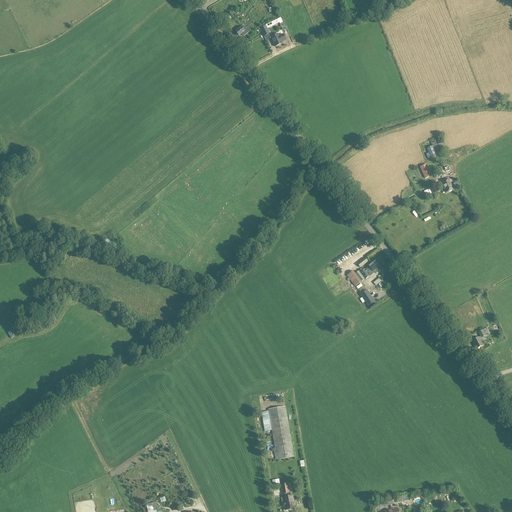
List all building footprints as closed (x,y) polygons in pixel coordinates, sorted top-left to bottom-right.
[(266,26),(260,29),(264,37),(270,34),(266,26)] [(239,29),(238,28),(236,30),(236,31),(235,32),(239,36),(245,32),(241,27),(239,29)] [(279,37),(278,34),(271,38),(275,47),(281,44),(280,43),(282,42),(286,40),(283,35),(279,37)] [(426,149),(430,158),(440,154),(436,145),(426,149)] [(446,172),(450,170),(447,163),(444,165),(436,169),(438,176),(441,174),(446,172)] [(431,170),(429,171),(426,165),(421,167),(425,178),(431,176),(430,174),(433,173),(431,170)] [(446,194),(453,191),(453,190),(457,188),(456,188),(459,187),(457,183),(456,184),(453,178),(441,183),(446,194)] [(118,249),(110,244),(108,248),(116,252),(118,249)] [(357,264),(360,268),(368,262),(365,258),(357,264)] [(380,267),(376,261),(371,264),(368,266),(373,272),(376,270),(378,272),(381,269),(380,267)] [(347,276),(355,286),(361,282),(353,271),(347,276)] [(374,302),(367,290),(360,295),(368,306),(374,302)] [(487,328),(478,333),(481,338),(487,335),(490,334),(487,328)] [(478,338),(472,341),(476,349),(483,346),(478,338)] [(268,416),(269,416),(275,448),(273,448),(275,460),(294,457),(285,407),(268,410),(269,413),(267,414),(268,416)] [(289,492),(287,482),(280,484),(282,493),(289,492)] [(293,497),(284,498),(286,510),(295,509),(293,497)] [(393,504),(392,498),(386,499),(386,501),(378,502),(379,507),(393,504)] [(157,502),(146,505),(148,511),(147,511),(168,511),(169,510),(163,511),(162,509),(160,509),(160,508),(159,508),(157,502)] [(379,507),(378,502),(371,503),(372,511),(379,510),(379,507)]
